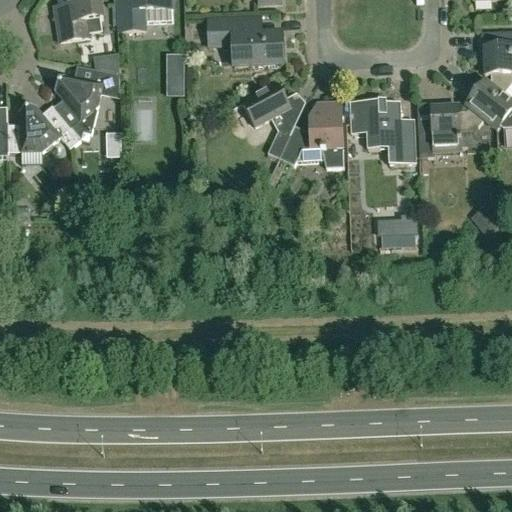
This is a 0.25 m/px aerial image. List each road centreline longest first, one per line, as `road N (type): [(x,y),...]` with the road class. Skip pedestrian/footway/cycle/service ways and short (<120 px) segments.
road 1 (primary): [(0,481),(116,486),(511,476)]
road 2 (primary): [(511,421),(0,427)]
road 3 (residential): [(323,0),(326,50),(335,62),(421,62),(430,50),(431,0)]
